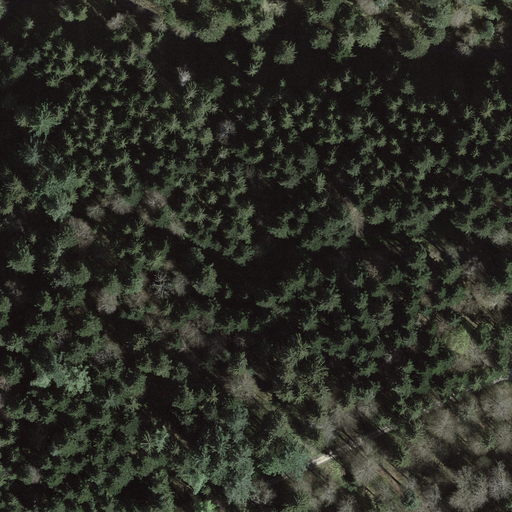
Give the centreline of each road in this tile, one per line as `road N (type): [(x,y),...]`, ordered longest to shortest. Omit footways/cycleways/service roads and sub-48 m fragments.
road 1 (track): [(0,250),(44,217),(131,214),(234,268),(436,239),(511,250)]
road 2 (track): [(511,370),(207,511)]
road 3 (track): [(406,511),(511,397)]
